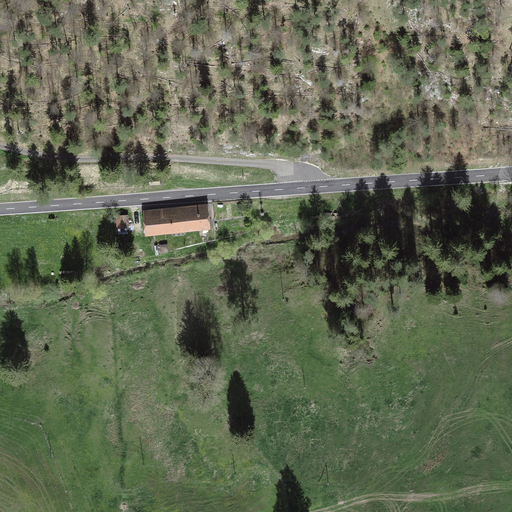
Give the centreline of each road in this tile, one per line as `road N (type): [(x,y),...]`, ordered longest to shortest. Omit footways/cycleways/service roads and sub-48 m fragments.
road 1 (unclassified): [(309,186),(300,169),(136,155),(66,158),(0,144)]
road 2 (secondary): [(309,186),(0,209)]
road 3 (secondary): [(511,173),(309,186)]
